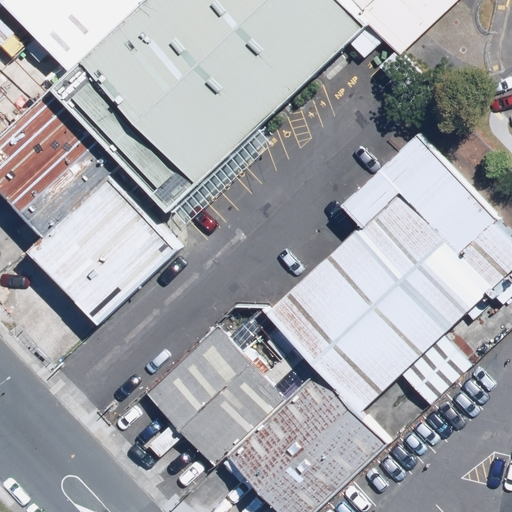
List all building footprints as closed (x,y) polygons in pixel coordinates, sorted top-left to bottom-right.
[(146,0),(0,0),(0,137),(55,87),(146,0)] [(348,0),(146,0),(55,87),(172,208),(369,21),(348,0)] [(348,0),(406,60),(469,0),(348,0)] [(172,208),(55,87),(0,137),(0,189),(48,234),(34,248),(105,322),(197,234),(172,208)] [(274,315),(322,365),(365,410),(511,269),(511,224),(422,131),(348,202),(369,224),(274,315)] [(291,395),(221,323),(147,393),(217,465),(230,452),(291,395)] [(477,361),(450,332),(407,373),(434,402),(477,361)] [(322,365),(291,395),(230,452),(287,511),(320,511),(395,441),(365,410),(322,365)] [(511,511),(511,464),(501,511),(511,511)]
